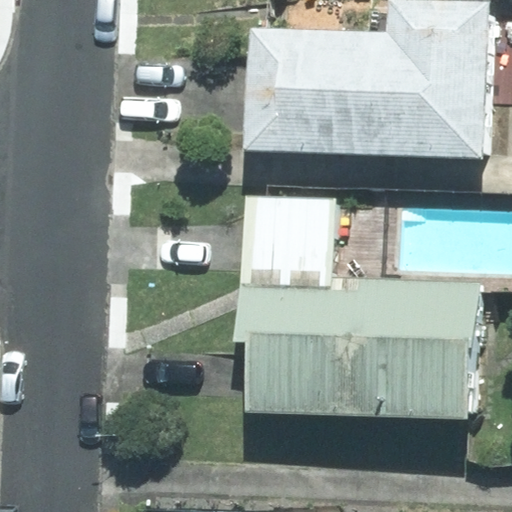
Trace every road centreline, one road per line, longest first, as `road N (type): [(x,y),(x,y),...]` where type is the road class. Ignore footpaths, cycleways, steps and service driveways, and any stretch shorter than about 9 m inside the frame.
road 1 (residential): [(51,511),(64,187)]
road 2 (residential): [(64,187),(70,0)]
